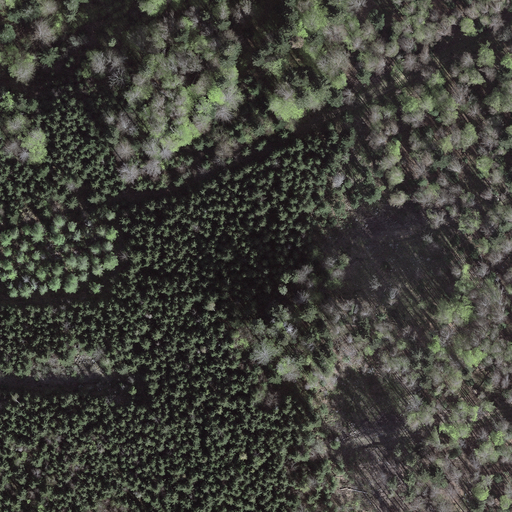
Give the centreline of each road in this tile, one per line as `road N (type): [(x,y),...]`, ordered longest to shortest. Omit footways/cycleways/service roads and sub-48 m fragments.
road 1 (track): [(0,227),(186,182),(511,27)]
road 2 (track): [(298,460),(511,411)]
road 3 (track): [(379,239),(511,201)]
